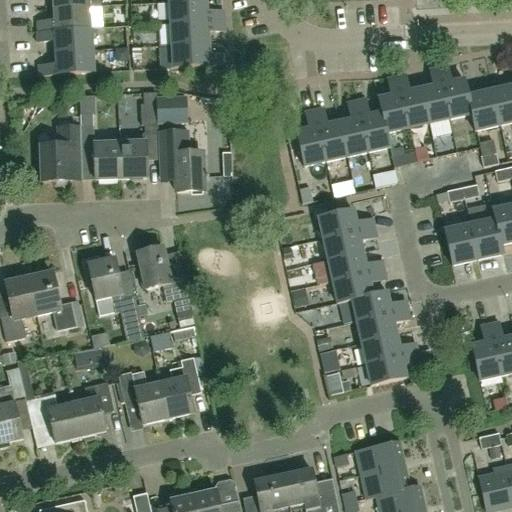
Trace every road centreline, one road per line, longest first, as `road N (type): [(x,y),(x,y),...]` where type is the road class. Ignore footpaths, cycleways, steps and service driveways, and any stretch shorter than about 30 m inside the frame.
road 1 (residential): [(460,511),(433,392),(327,417),(310,440),(221,459),(196,445),(0,490)]
road 2 (unclassified): [(511,33),(309,41),(288,29),(271,0)]
road 3 (residential): [(511,284),(423,306),(397,192)]
road 4 (residential): [(0,232),(40,221),(155,216)]
